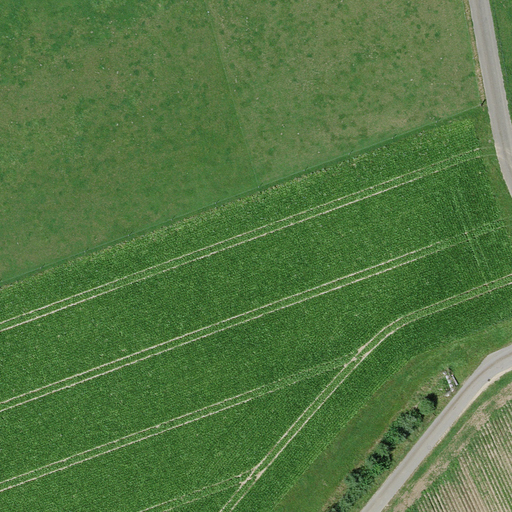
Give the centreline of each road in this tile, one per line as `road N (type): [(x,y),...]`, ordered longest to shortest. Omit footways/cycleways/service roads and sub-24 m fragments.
road 1 (track): [(511,357),(491,365),(372,511)]
road 2 (track): [(479,0),(511,168)]
